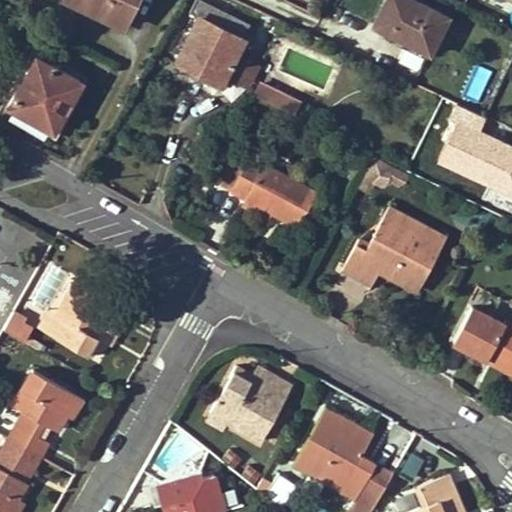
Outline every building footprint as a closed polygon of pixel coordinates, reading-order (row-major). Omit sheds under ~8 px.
[(74,0),(123,24),(134,2),(129,0),(74,0)] [(199,18),(240,39),(247,26),(198,0),(196,0),(190,13),(199,18)] [(428,52),(446,16),(415,0),(384,0),(372,23),(428,52)] [(240,39),(199,18),(176,61),(193,70),(190,75),(217,89),(225,75),(236,53),(242,41),(240,39)] [(236,53),(225,75),(246,87),(258,65),(236,53)] [(80,81),(36,56),(8,105),(53,131),(80,81)] [(478,103),(488,69),(471,63),(461,98),(478,103)] [(253,93),(278,105),(283,93),(259,81),(253,93)] [(278,105),(294,113),(300,101),(283,93),(278,105)] [(271,210),(297,224),(315,191),(249,157),(231,189),(247,197),(271,210)] [(369,171),(399,181),(403,168),(373,158),(369,171)] [(243,204),(268,218),(271,210),(247,197),(243,204)] [(372,253),(394,264),(389,275),(416,289),(433,256),(419,249),(430,228),(388,206),(369,243),(366,248),(355,242),(340,269),(357,279),(372,253)] [(444,236),(430,228),(419,249),(433,256),(444,236)] [(357,237),(355,242),(366,248),(369,243),(357,237)] [(357,279),(369,285),(379,269),(389,275),(394,264),(372,253),(357,279)] [(48,308),(39,325),(91,356),(101,337),(111,343),(130,310),(75,278),(55,311),(48,308)] [(511,361),(511,321),(505,318),(503,322),(471,305),(452,340),(485,358),(489,350),(511,361)] [(3,327),(22,338),(30,325),(21,321),(24,316),(13,309),(3,327)] [(511,372),(511,361),(489,350),(485,358),(511,372)] [(256,365),(250,375),(268,384),(273,374),(256,365)] [(227,421),(259,440),(291,385),(273,374),(268,384),(250,375),(234,366),(209,410),(227,421)] [(64,413),(76,392),(33,367),(12,402),(24,409),(8,436),(42,454),(49,441),(44,438),(51,425),(56,428),(64,413)] [(84,397),(76,392),(64,413),(72,417),(84,397)] [(322,410),(354,428),(357,423),(325,405),(322,410)] [(223,427),(227,421),(209,410),(205,417),(223,427)] [(372,431),(357,423),(354,428),(322,410),(296,457),(329,475),(326,481),(354,497),(347,509),(352,511),(369,511),(392,471),(360,453),(372,431)] [(0,511),(8,511),(18,496),(26,481),(20,477),(28,464),(34,468),(42,454),(8,436),(1,449),(11,454),(3,468),(0,465),(0,511)] [(0,465),(3,468),(11,454),(1,449),(0,448),(0,465)] [(326,481),(329,475),(296,457),(293,463),(326,481)] [(28,464),(20,477),(26,481),(34,468),(28,464)] [(206,511),(223,507),(216,482),(214,473),(202,476),(200,468),(155,479),(163,511),(206,511)] [(419,483),(426,501),(401,511),(463,511),(447,470),(419,483)] [(265,489),(282,498),(292,479),(275,471),(265,489)] [(18,511),(25,500),(18,496),(8,511),(18,511)]
